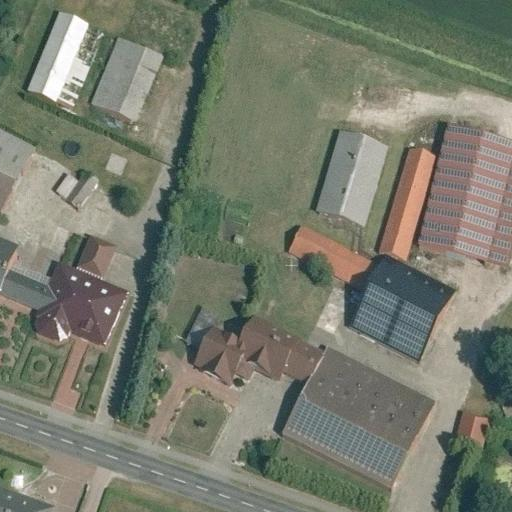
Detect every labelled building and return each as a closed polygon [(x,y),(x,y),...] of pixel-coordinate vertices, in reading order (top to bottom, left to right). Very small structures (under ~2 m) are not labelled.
[(30,94),(74,111),(107,28),(63,11),(30,94)] [(164,57),(121,40),(97,100),(140,117),(164,57)] [(0,211),(29,139),(0,127),(0,211)] [(422,251),(509,273),(511,260),(511,143),(452,129),(422,251)] [(319,214),(369,228),(392,148),(341,134),(319,214)] [(379,256),(408,263),(437,156),(408,148),(379,256)] [(54,197),(81,212),(97,184),(83,176),(79,184),(66,176),(54,197)] [(287,256),(355,294),(371,266),(303,228),(287,256)] [(0,302),(3,295),(15,266),(0,260),(0,302)] [(455,302),(384,263),(347,329),(418,368),(455,302)] [(3,295),(46,312),(57,283),(15,266),(3,295)] [(42,320),(110,347),(131,293),(64,266),(57,283),(46,312),(42,320)] [(291,376),(307,342),(257,317),(243,345),(236,359),(286,384),(291,376)] [(236,359),(243,345),(214,330),(197,366),(226,380),(236,359)] [(291,376),(310,385),(327,351),(307,342),(291,376)] [(397,487),(438,403),(329,348),(327,351),(310,385),(287,432),(397,487)] [(460,443),(486,450),(494,419),(468,412),(460,443)] [(0,511),(56,511),(58,510),(0,490),(0,511)]
